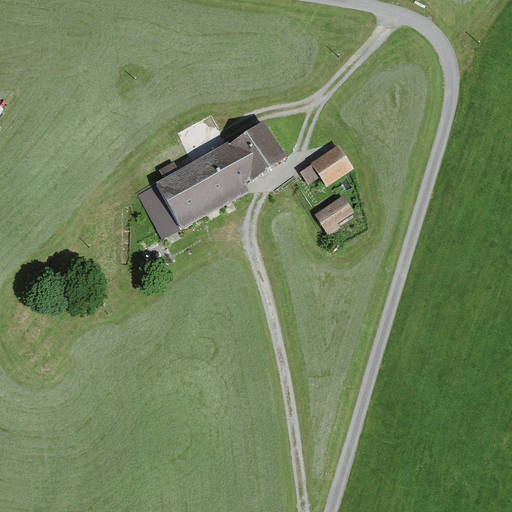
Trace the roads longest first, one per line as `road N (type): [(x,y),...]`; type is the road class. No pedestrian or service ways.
road 1 (track): [(306,511),(291,403),(245,234)]
road 2 (track): [(302,151),(316,108),(397,14)]
